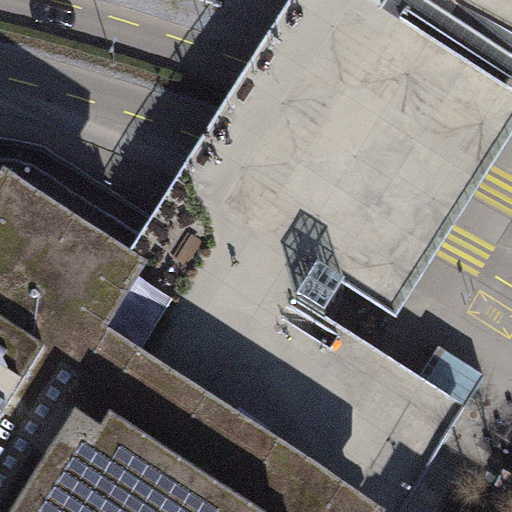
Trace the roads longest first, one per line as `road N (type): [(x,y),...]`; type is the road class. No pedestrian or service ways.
road 1 (primary): [(0,61),(194,118),(511,265)]
road 2 (primary): [(511,200),(286,90),(0,3)]
